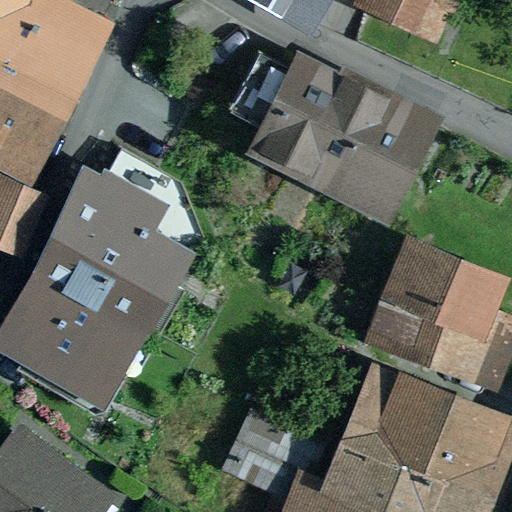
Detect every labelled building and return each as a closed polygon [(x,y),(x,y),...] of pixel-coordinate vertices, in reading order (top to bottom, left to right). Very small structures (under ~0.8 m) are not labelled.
[(0,0),(0,67),(65,99),(102,28),(47,0),(0,0)] [(273,0),(300,16),(309,0),(273,0)] [(378,0),(422,23),(433,0),(440,0),(450,4),(451,0),(378,0)] [(273,142),(382,195),(419,119),(345,82),(340,91),(262,53),(234,105),(280,128),(273,142)] [(0,156),(27,170),(65,99),(0,67),(0,156)] [(105,187),(85,174),(40,268),(157,332),(183,289),(172,282),(200,236),(179,183),(125,153),(105,187)] [(0,219),(22,231),(39,193),(0,174),(0,219)] [(493,285),(417,252),(402,291),(477,324),(485,305),(493,285)] [(128,341),(145,351),(157,332),(40,268),(0,337),(96,394),(128,341)] [(497,374),(511,340),(511,316),(485,305),(477,324),(402,291),(390,286),(374,325),(497,374)] [(510,426),(382,373),(350,442),(482,494),(510,426)] [(475,511),(482,494),(350,442),(339,437),(336,446),(257,409),(233,460),(279,482),(265,511),(475,511)] [(83,511),(99,491),(25,436),(0,468),(0,511),(83,511)]
